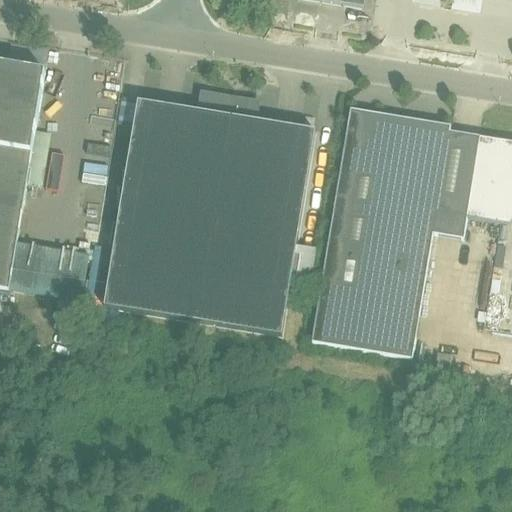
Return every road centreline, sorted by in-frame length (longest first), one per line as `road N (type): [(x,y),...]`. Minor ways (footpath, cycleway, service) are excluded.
road 1 (unclassified): [(511,93),(177,38)]
road 2 (unclassified): [(177,38),(0,9)]
